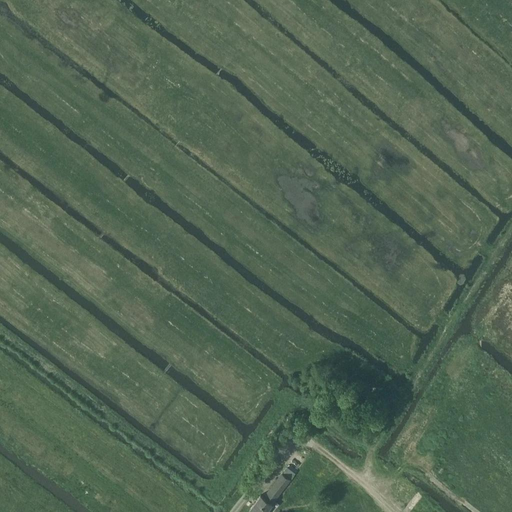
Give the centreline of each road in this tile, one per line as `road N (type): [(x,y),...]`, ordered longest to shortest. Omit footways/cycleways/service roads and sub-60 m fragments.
road 1 (track): [(362,483),(372,446),(467,298)]
road 2 (track): [(362,483),(297,437),(235,511)]
road 3 (track): [(397,511),(362,483),(409,463),(438,466)]
